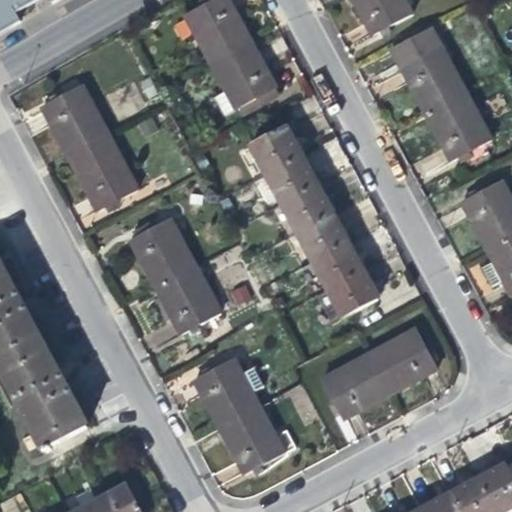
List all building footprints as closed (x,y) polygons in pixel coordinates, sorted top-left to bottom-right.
[(0,0),(0,34),(24,21),(16,8),(20,5),(23,10),(31,5),(40,0),(53,0),(55,3),(60,0),(0,0)] [(220,0),(189,17),(215,63),(255,42),(243,20),(231,0),(220,0)] [(416,17),(406,0),(355,0),(363,12),(376,38),(416,17)] [(394,49),(405,69),(444,47),(434,28),(394,49)] [(227,115),(240,108),(279,88),(280,88),(269,66),(255,42),(215,63),(230,91),(217,98),(227,115)] [(418,93),(430,116),(469,94),(444,47),(405,69),(418,93)] [(61,137),(71,156),(111,134),(85,87),(46,109),(61,137)] [(283,94),(279,88),(240,108),(244,116),(283,94)] [(495,141),(469,94),(430,116),(443,140),(455,162),(495,141)] [(255,146),(270,174),(305,156),(298,144),(289,127),(255,146)] [(142,190),(111,134),(71,156),(87,185),(102,212),(142,190)] [(313,171),(305,156),(270,174),(285,203),(320,185),(313,171)] [(478,229),(490,250),(511,238),(511,195),(505,182),(465,204),(478,229)] [(326,197),(320,185),(285,203),(301,232),(336,214),(326,197)] [(343,227),(336,214),(301,232),(316,260),(350,242),(343,227)] [(147,268),(159,288),(199,266),(174,220),(133,241),(147,268)] [(511,238),(490,250),(497,262),(487,268),(491,277),(496,286),(506,280),(511,290),(511,238)] [(358,256),(350,242),(316,260),(331,289),(366,270),(358,256)] [(0,365),(2,370),(46,346),(36,326),(37,325),(27,305),(16,286),(15,287),(3,265),(0,265),(0,365)] [(224,313),(199,266),(159,288),(171,312),(184,335),(224,313)] [(374,285),(366,270),(331,289),(347,318),(381,299),(374,285)] [(247,284),(230,291),(235,306),(252,299),(247,284)] [(419,331),(373,356),(393,395),(417,382),(440,370),(419,331)] [(58,368),(46,346),(2,370),(27,415),(29,414),(39,433),(27,439),(33,450),(42,445),(46,452),(90,429),(79,407),(81,406),(69,385),(60,367),(58,368)] [(372,406),(393,395),(373,356),(325,381),(346,421),(372,406)] [(211,410),(222,430),(262,407),(256,395),(245,376),(237,361),(196,383),(211,410)] [(256,370),(245,376),(256,395),(267,390),(256,370)] [(288,454),(262,407),(222,430),(234,453),(247,476),(288,454)] [(511,463),(503,468),(479,481),(496,511),(504,511),(511,508),(511,463)] [(458,511),(496,511),(479,481),(464,489),(450,496),(458,511)] [(144,511),(131,485),(101,501),(106,511),(144,511)] [(458,511),(450,496),(437,503),(421,511),(458,511)] [(106,511),(101,501),(81,511),(106,511)]
